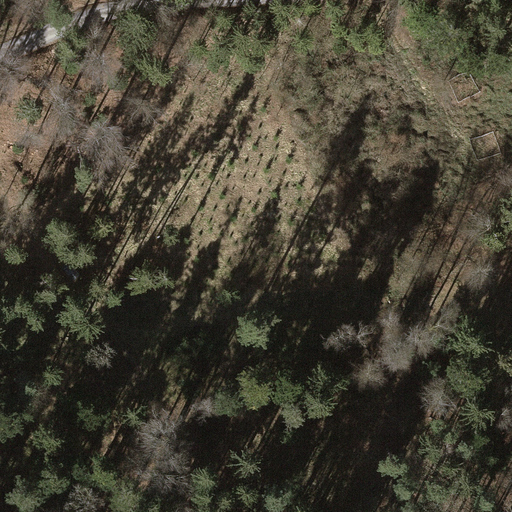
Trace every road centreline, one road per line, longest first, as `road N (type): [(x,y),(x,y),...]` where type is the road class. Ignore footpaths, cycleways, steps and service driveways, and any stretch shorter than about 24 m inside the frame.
road 1 (track): [(0,205),(151,376),(186,469),(185,511)]
road 2 (track): [(0,57),(93,13),(235,0)]
